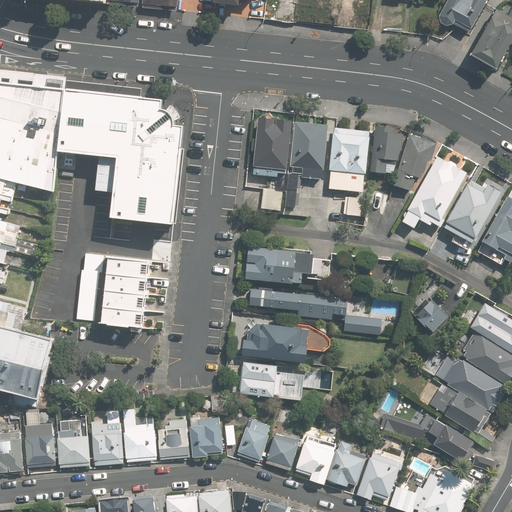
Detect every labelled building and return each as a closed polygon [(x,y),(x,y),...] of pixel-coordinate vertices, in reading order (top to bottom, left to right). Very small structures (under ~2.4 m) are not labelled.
[(143,0),(143,5),(178,9),(178,0),(143,0)] [(212,0),(212,6),(238,9),(239,2),(245,2),(244,0),(212,0)] [(327,7),(344,9),(344,0),(289,0),(289,3),(307,5),(306,8),(327,10),(327,7)] [(448,0),(439,17),(440,24),(446,27),(453,25),(468,33),(470,29),(471,30),(487,0),(448,0)] [(499,11),(473,57),(497,70),(511,42),(511,8),(508,16),(499,11)] [(0,116),(62,132),(67,87),(0,79),(0,116)] [(108,216),(170,221),(181,126),(168,98),(67,87),(62,132),(60,150),(114,155),(108,216)] [(62,132),(0,116),(0,177),(7,179),(17,181),(56,191),(60,150),(62,132)] [(292,121),(258,118),(252,174),(276,177),(277,172),(284,173),(285,170),(286,170),(292,121)] [(322,179),(323,170),(328,126),(296,122),(291,166),(304,168),(303,177),(322,179)] [(376,126),(371,172),(387,174),(387,172),(395,173),(399,160),(400,150),(402,150),(404,134),(394,134),(395,128),(376,126)] [(365,174),(369,137),(368,137),(369,131),(334,127),(329,170),(331,171),(329,188),(362,192),(364,174),(365,174)] [(435,142),(410,135),(393,186),(410,191),(414,177),(418,178),(420,173),(422,173),(426,160),(429,161),(435,142)] [(466,174),(436,157),(407,210),(408,210),(401,222),(413,228),(417,220),(426,224),(428,221),(440,228),(444,221),(440,219),(466,174)] [(295,207),(299,172),(289,171),(285,206),(295,207)] [(0,177),(0,191),(14,195),(17,181),(7,179),(0,177)] [(487,190),(472,182),(449,222),(451,223),(448,229),(474,244),(477,238),(478,239),(504,192),(490,184),(487,190)] [(370,187),(368,206),(383,207),(386,189),(370,187)] [(284,190),(265,188),(262,209),(282,211),(284,190)] [(511,263),(511,189),(507,197),(508,197),(482,242),(507,256),(505,259),(511,263)] [(0,191),(0,204),(1,205),(3,196),(12,198),(14,195),(0,191)] [(362,217),(364,198),(346,197),(344,215),(362,217)] [(0,260),(6,262),(10,248),(0,245),(0,260)] [(298,282),(301,254),(293,253),(293,250),(245,245),(242,278),(289,283),(290,281),(298,282)] [(87,250),(86,266),(149,273),(151,257),(87,250)] [(82,266),(81,284),(148,291),(149,273),(86,266),(82,266)] [(81,284),(79,301),(146,308),(148,291),(81,284)] [(248,290),(246,306),(294,311),(294,317),(327,320),(328,315),(340,316),(342,300),(319,298),(319,295),(306,294),(306,296),(248,290)] [(428,333),(431,330),(432,331),(448,316),(440,309),(441,307),(424,290),(414,300),(413,303),(410,311),(413,314),(411,317),(428,333)] [(79,301),(78,315),(104,318),(103,320),(144,324),(146,308),(79,301)] [(493,310),(485,305),(471,326),(481,331),(480,332),(511,351),(511,319),(495,308),(493,310)] [(0,387),(45,399),(59,339),(0,324),(0,387)] [(306,347),(308,330),(256,324),(247,330),(246,339),(243,339),(241,355),(306,362),(307,347),(306,347)] [(479,334),(472,330),(461,348),(463,350),(460,354),(465,357),(464,358),(506,385),(511,375),(511,353),(480,333),(479,334)] [(452,360),(445,356),(434,374),(448,383),(447,385),(490,412),(505,388),(462,361),(461,362),(454,357),(452,360)] [(301,397),(304,373),(276,370),(276,364),(242,361),(238,393),(273,396),(273,394),(301,397)] [(440,416),(467,432),(469,430),(477,435),(476,436),(489,445),(494,437),(481,429),(491,413),(442,383),(430,403),(443,412),(440,416)] [(156,428),(156,423),(137,425),(135,409),(123,410),(124,422),(121,422),(124,460),(125,463),(159,460),(156,428)] [(59,466),(54,417),(41,418),(41,411),(25,412),(27,429),(22,429),(26,475),(26,469),(59,466)] [(421,423),(384,412),(379,427),(434,443),(433,444),(461,461),(472,442),(447,426),(447,425),(427,413),(421,423)] [(224,451),(221,415),(199,417),(199,424),(188,425),(191,457),(207,455),(209,452),(224,451)] [(93,463),(89,425),(84,426),(84,419),(56,421),(56,417),(54,417),(59,466),(93,463)] [(267,435),(271,424),(253,418),(249,428),(246,428),(238,451),(238,452),(238,454),(257,461),(258,458),(260,459),(268,435),(267,435)] [(124,460),(121,422),(89,425),(93,463),(124,460)] [(234,424),(225,425),(227,445),(236,444),(234,424)] [(191,457),(188,425),(156,428),(159,460),(191,457)] [(0,476),(26,475),(22,429),(0,431),(0,476)] [(275,434),(266,463),(287,469),(289,466),(291,466),(299,444),(298,444),(300,436),(292,433),(292,435),(283,432),(282,436),(275,434)] [(309,476),(308,479),(322,483),(334,449),(315,442),(317,438),(306,434),(293,471),(309,476)] [(346,484),(354,487),(363,462),(362,461),(364,457),(349,452),(351,446),(341,443),(337,452),(335,451),(325,481),(345,488),(346,484)] [(368,458),(356,494),(370,498),(371,496),(385,500),(386,497),(389,497),(398,471),(399,471),(401,465),(372,455),(371,459),(368,458)] [(495,461),(476,456),(473,465),(492,470),(495,461)] [(424,496),(419,505),(431,511),(459,511),(474,486),(444,470),(438,481),(428,476),(419,493),(424,496)] [(396,486),(390,505),(412,511),(417,497),(407,493),(409,490),(396,486)] [(232,511),(232,493),(199,494),(199,498),(199,511),(232,511)] [(234,511),(242,510),(245,493),(234,493),(234,511)] [(156,511),(155,494),(131,497),(132,511),(156,511)] [(242,510),(241,511),(262,511),(266,501),(247,495),(242,510)] [(166,497),(167,511),(199,511),(199,498),(183,499),(183,496),(166,497)] [(287,511),(289,508),(270,502),(267,511),(287,511)] [(129,511),(129,503),(100,506),(100,511),(129,511)]
